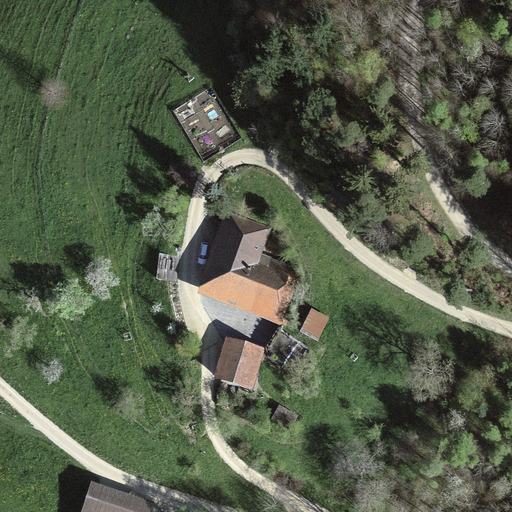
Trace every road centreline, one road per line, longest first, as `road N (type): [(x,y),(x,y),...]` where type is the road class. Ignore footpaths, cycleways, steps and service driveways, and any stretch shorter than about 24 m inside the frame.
road 1 (track): [(266,161),(224,162),(203,182),(189,285),(215,438),(242,469),(302,511)]
road 2 (track): [(511,270),(443,201),(419,149),(408,61),(418,0)]
road 3 (track): [(511,330),(377,264),(266,161)]
road 4 (track): [(227,511),(124,478),(52,432)]
